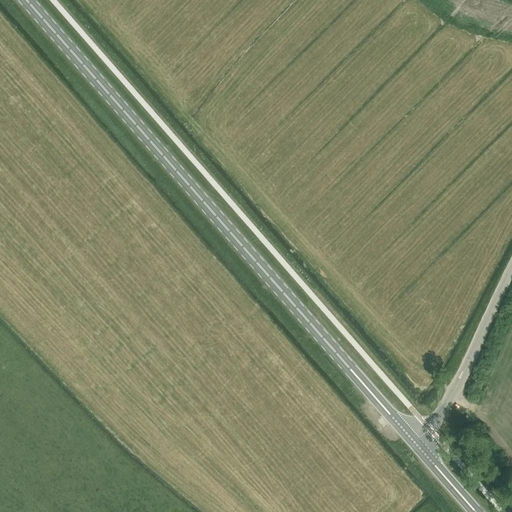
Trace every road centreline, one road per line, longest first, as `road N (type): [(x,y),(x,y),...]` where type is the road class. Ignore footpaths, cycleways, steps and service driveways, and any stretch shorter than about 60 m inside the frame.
road 1 (secondary): [(413,442),(24,0)]
road 2 (unclassified): [(413,442),(457,384),(511,268)]
